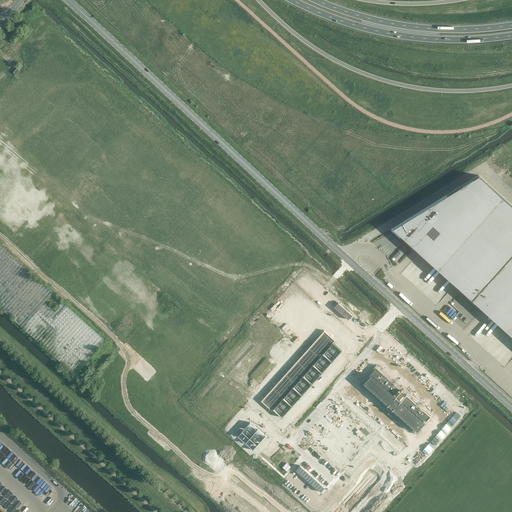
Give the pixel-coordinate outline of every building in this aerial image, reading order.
[(511,205),(479,175),(392,228),(511,335),(511,205)] [(0,307),(75,374),(105,340),(62,301),(54,310),(44,302),(53,293),(0,245),(0,307)] [(302,395),(312,384),(322,373),(332,362),(342,351),(342,350),(333,342),(334,342),(334,341),(335,340),(324,330),(261,401),(272,411),(272,410),(273,409),(282,417),(282,418),(282,417),(292,406),(302,395)] [(430,415),(376,367),(363,382),(417,430),(430,415)] [(171,504),(173,503),(173,502),(177,505),(176,506),(176,508),(178,510),(180,509),(181,508),(184,511),(183,511),(182,511),(188,511),(186,510),(185,511),(181,507),(182,506),(181,506),(179,504),(178,505),(173,501),(174,500),(172,498),(171,499),(166,495),(167,494),(165,492),(164,493),(160,489),(161,488),(160,488),(159,490),(163,493),(162,494),(162,495),(164,498),(166,497),(166,496),(170,499),(169,500),(169,501),(171,504)]
